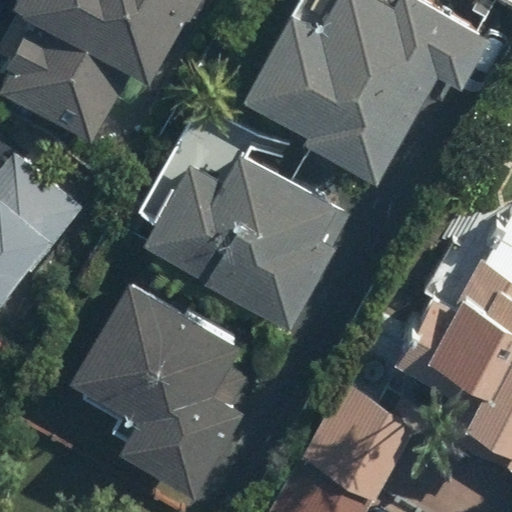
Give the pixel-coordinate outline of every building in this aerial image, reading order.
[(191,0),(13,0),(0,24),(0,79),(94,131),(127,73),(146,83),(191,0)] [(373,178),(437,71),(456,82),(485,33),(429,0),(298,0),(240,99),(373,178)] [(333,204),(239,147),(222,174),(191,155),(142,235),(290,326),(339,246),(316,232),(333,204)] [(0,298),(75,203),(12,153),(0,168),(0,298)] [(416,338),(435,347),(426,366),(462,384),(457,394),(471,401),(460,423),(480,433),(474,444),(511,462),(511,280),(476,263),(457,300),(438,291),(416,338)] [(239,409),(209,392),(237,343),(128,279),(69,380),(137,420),(121,448),(192,490),(239,409)] [(334,395),(270,508),(276,511),(364,511),(413,425),(354,392),(348,403),(334,395)]
